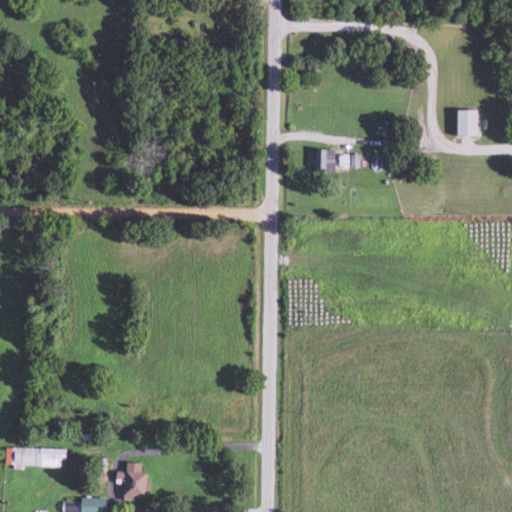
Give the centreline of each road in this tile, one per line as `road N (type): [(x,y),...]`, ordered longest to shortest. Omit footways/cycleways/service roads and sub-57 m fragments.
road 1 (residential): [(257,511),(273,0)]
road 2 (residential): [(270,214),(0,210)]
